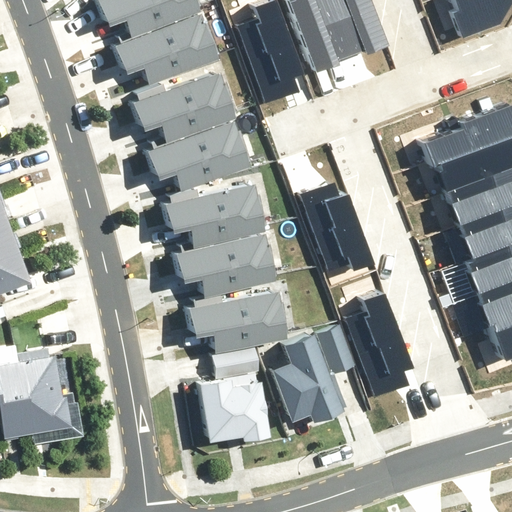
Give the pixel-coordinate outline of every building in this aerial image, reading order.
[(126,26),(196,1),(195,0),(94,0),(100,14),(119,7),(126,26)] [(143,74),(213,50),(198,8),(109,40),(117,62),(137,55),(143,74)] [(160,130),(230,107),(217,65),(127,94),(134,117),(153,111),(160,130)] [(176,180),(246,157),(233,116),(143,145),(150,167),(169,161),(176,180)] [(187,235),(260,222),(253,179),(160,195),(164,218),(184,215),(187,235)] [(0,217),(0,279),(20,272),(0,217)] [(197,287),(270,274),(262,231),(169,247),(174,270),(193,267),(197,287)] [(210,343),(283,330),(275,287),(182,303),(187,327),(207,323),(210,343)] [(263,355),(283,407),(303,399),(309,417),(339,406),(309,324),(275,337),(280,349),(263,355)] [(207,348),(210,370),(257,363),(253,340),(207,348)] [(46,346),(0,354),(0,428),(64,417),(59,389),(54,390),(46,346)] [(230,437),(262,432),(251,374),(221,379),(220,374),(194,378),(204,436),(229,432),(230,437)]
